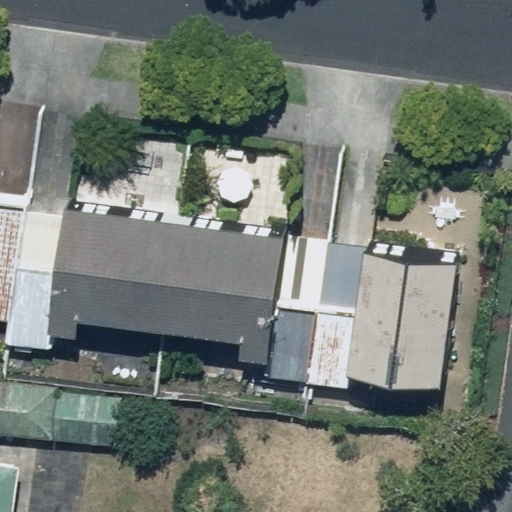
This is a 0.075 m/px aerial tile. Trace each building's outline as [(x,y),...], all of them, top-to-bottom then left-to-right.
[(0,163),(0,301),(23,304),(37,198),(15,195),(19,166),(0,163)] [(316,207),(101,176),(85,289),(300,319),(316,207)] [(83,198),(41,194),(27,325),(69,330),(83,198)] [(333,298),(325,367),(374,373),(377,342),(470,352),(484,229),(392,219),(383,303),(333,298)] [(32,437),(33,422),(130,429),(134,380),(0,369),(0,419),(2,419),(1,434),(32,437)] [(0,511),(29,511),(36,448),(0,444),(0,511)]
